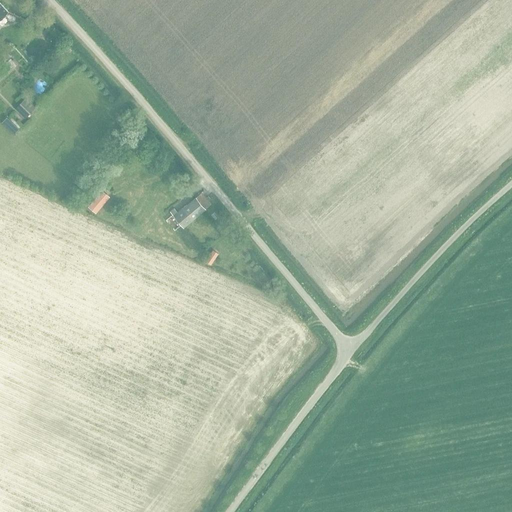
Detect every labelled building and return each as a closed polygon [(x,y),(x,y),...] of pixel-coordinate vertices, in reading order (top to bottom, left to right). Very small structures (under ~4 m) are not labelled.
[(0,20),(9,12),(0,2),(0,20)] [(0,54),(0,61),(2,64),(10,56),(4,50),(0,54)] [(26,117),(28,118),(36,110),(35,108),(40,103),(29,93),(14,109),(24,119),(26,117)] [(145,159),(153,169),(161,163),(152,153),(145,159)] [(96,213),(109,197),(105,194),(101,191),(88,207),(96,213)] [(207,196),(204,199),(199,194),(178,212),(174,208),(168,213),(183,230),(210,207),(207,203),(210,200),(207,196)] [(205,261),(211,265),(218,254),(212,250),(205,261)]
